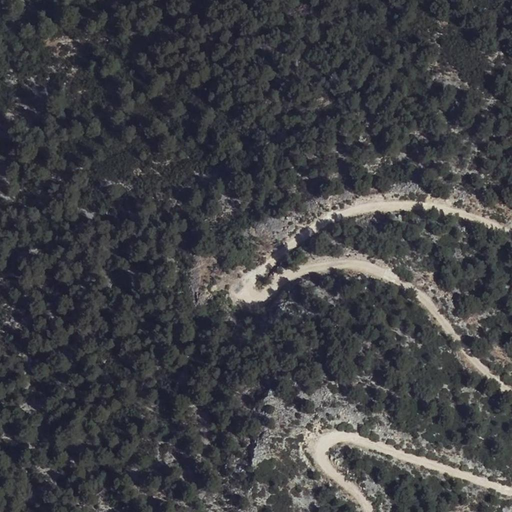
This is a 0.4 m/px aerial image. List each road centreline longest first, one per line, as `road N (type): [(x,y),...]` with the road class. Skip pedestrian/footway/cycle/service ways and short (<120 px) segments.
road 1 (unclassified): [(511,392),(433,309),(381,273),(318,268),(252,307),(243,299),(268,266),(360,209),(403,205),(461,214),(511,234)]
road 2 (unclassified): [(370,511),(329,469),(326,442),(338,437),(511,492)]
